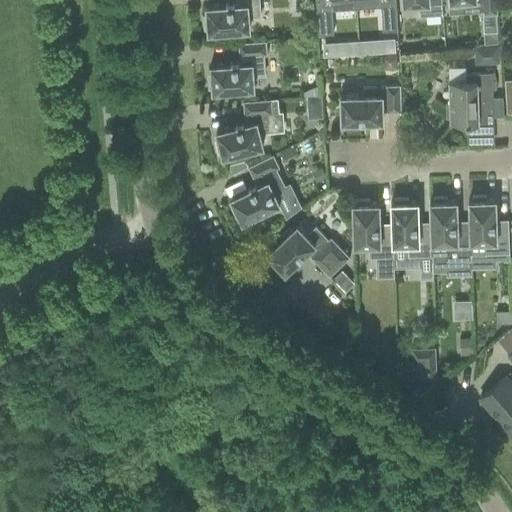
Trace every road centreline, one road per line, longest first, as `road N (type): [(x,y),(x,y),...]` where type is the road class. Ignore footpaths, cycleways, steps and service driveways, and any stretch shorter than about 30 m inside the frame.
road 1 (unclassified): [(492,511),(478,486),(416,435),(201,310),(168,269),(147,219)]
road 2 (unclassified): [(147,219),(127,0)]
road 3 (unclassified): [(0,302),(147,219)]
road 4 (residential): [(364,171),(511,164)]
